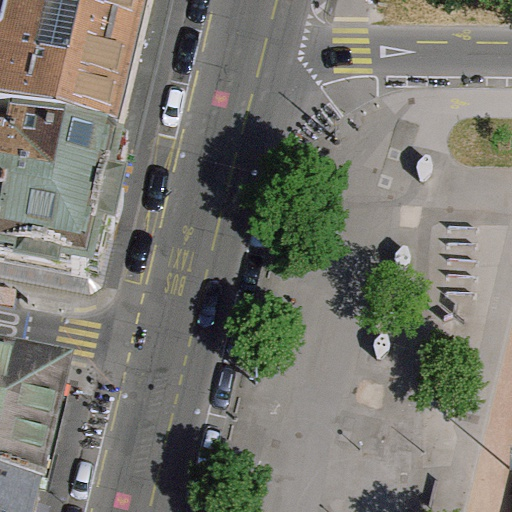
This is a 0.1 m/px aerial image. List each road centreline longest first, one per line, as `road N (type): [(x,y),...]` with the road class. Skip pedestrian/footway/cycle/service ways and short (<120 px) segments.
road 1 (secondary): [(254,78),(183,352)]
road 2 (tertiary): [(511,54),(353,51),(254,78)]
road 3 (residential): [(183,352),(0,319)]
road 4 (secondary): [(183,352),(143,511)]
